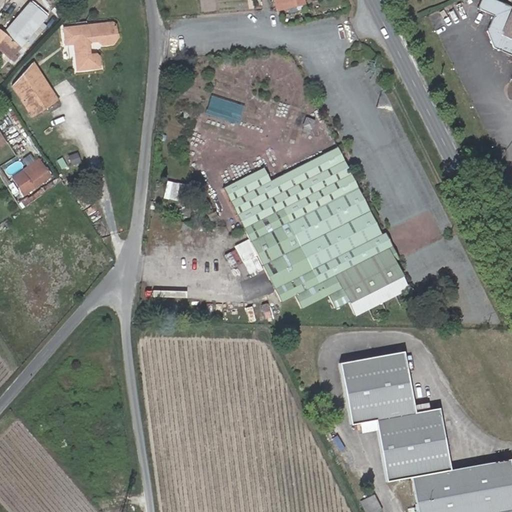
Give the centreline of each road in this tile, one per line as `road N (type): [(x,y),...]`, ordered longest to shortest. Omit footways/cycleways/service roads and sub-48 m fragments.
road 1 (primary): [(377,0),(511,261)]
road 2 (unclassified): [(141,256),(162,49),(152,0)]
road 3 (unclassified): [(154,511),(134,328),(141,256)]
road 4 (unknown): [(159,37),(301,36),(383,11)]
road 5 (unclassified): [(0,413),(141,256)]
